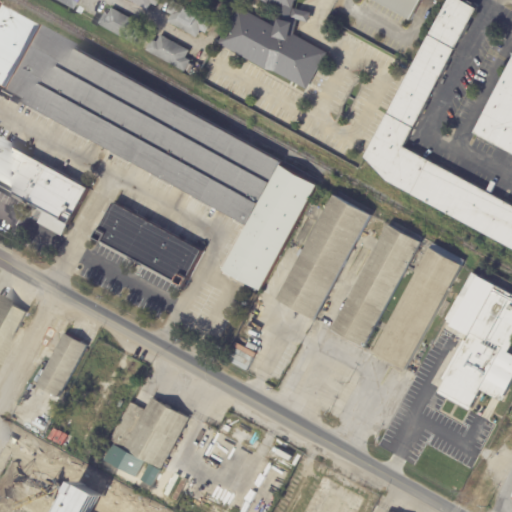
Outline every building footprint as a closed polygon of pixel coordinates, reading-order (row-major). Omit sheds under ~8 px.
[(79,0),(74,9),(57,0),(79,0)] [(162,0),(159,6),(153,3),(149,10),(130,0),(162,0)] [(174,0),(208,19),(209,19),(204,28),(203,27),(198,36),(170,21),(174,13),(168,10),(174,0)] [(300,9),(313,12),(310,22),(298,19),(295,34),(329,52),(325,61),(323,61),(308,89),(220,43),(239,7),(277,27),(284,7),(276,3),(274,6),(266,2),(266,0),(300,0),(296,8),(300,9)] [(464,0),(480,8),(405,146),(511,204),(511,248),(388,181),(366,157),(450,0),(464,0)] [(412,20),(376,0),(424,0),(413,20),(412,20)] [(284,162),(282,166),(320,187),(262,291),(225,270),(247,231),(234,224),(235,221),(214,209),(212,212),(190,200),(192,196),(172,185),(170,189),(150,177),(152,174),(132,163),(130,166),(109,155),(111,151),(91,140),(89,143),(68,132),(70,129),(50,118),(48,121),(27,110),(29,106),(9,95),(7,99),(0,94),(0,6),(34,25),(34,24),(284,162)] [(98,22),(104,11),(109,14),(113,7),(139,22),(137,27),(144,31),(136,44),(98,22)] [(187,57),(187,58),(192,61),(186,72),(147,50),(153,39),(158,42),(162,35),(191,51),(187,57)] [(190,65),(196,69),(194,74),(187,70),(190,65)] [(511,79),(482,128),(511,144),(511,79)] [(0,141),(84,188),(91,191),(71,226),(64,238),(40,225),(45,217),(0,192),(0,141)] [(273,301),(312,322),(367,219),(331,199),(273,301)] [(184,287),(175,282),(173,287),(101,246),(103,242),(97,238),(116,203),(203,253),(184,287)] [(328,330),(361,349),(418,246),(384,227),(328,330)] [(369,355),(425,251),(457,267),(401,372),(369,355)] [(511,344),(507,353),(511,355),(511,383),(501,403),(481,391),(471,409),(440,391),(473,333),(449,319),(475,274),(511,294),(511,344)] [(0,297),(29,313),(0,365),(0,297)] [(90,345),(61,397),(66,401),(46,438),(24,425),(32,411),(35,410),(40,413),(51,393),(39,386),(68,333),(90,345)] [(249,369),(249,371),(228,359),(237,342),(246,346),(249,341),(255,344),(252,350),(258,353),(249,369)] [(183,431),(162,470),(110,441),(132,403),(145,410),(152,397),(190,418),(183,431)] [(105,510),(108,511),(54,511),(67,489),(105,510)]
